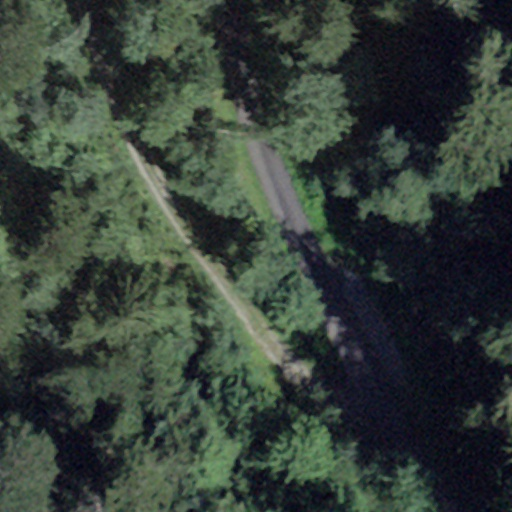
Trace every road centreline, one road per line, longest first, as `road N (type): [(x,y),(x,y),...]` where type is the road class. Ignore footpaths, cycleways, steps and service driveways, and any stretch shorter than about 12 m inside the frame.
road 1 (track): [(86,0),(184,235),(414,477)]
road 2 (track): [(246,0),(414,477),(442,511)]
